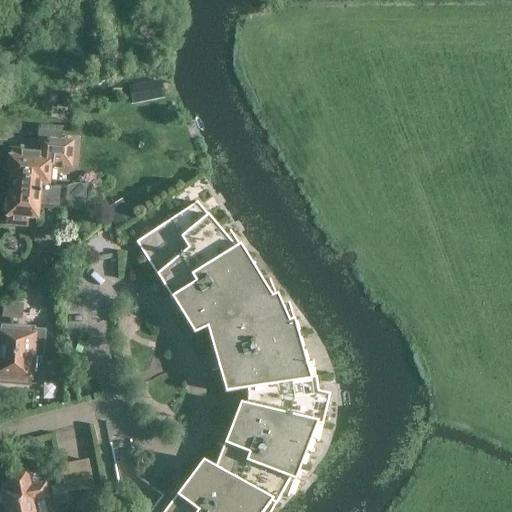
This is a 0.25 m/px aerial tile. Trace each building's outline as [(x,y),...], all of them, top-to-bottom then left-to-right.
[(9,148),(6,178),(53,182),(55,167),(65,168),(65,164),(72,165),(75,139),(63,138),(64,126),(40,124),(38,147),(24,146),(23,150),(9,148)] [(66,186),(66,184),(11,179),(6,224),(27,226),(28,218),(31,218),(31,217),(39,218),(40,208),(64,210),(64,207),(66,186)] [(66,186),(64,207),(84,209),(87,184),(74,183),(66,186)] [(236,248),(198,203),(137,243),(194,335),(207,329),(225,393),(248,390),(247,405),(240,404),(215,468),(203,461),(164,511),(263,511),(271,503),(276,505),(290,480),(295,482),(317,425),(322,426),(326,411),(321,410),(316,378),(311,379),(294,320),(289,322),(277,295),(272,297),(240,246),(236,248)] [(0,355),(33,358),(35,332),(0,328),(0,355)] [(47,359),(56,358),(55,347),(46,348),(47,359)] [(33,358),(0,355),(0,381),(31,385),(31,383),(35,384),(36,373),(32,373),(33,358)] [(56,358),(47,359),(49,369),(58,368),(56,358)] [(54,496),(67,494),(66,492),(73,491),(94,487),(88,460),(61,466),(64,485),(52,487),(54,496)] [(0,506),(32,501),(47,498),(45,485),(30,488),(27,473),(8,476),(9,483),(0,484),(0,506)] [(55,504),(68,502),(68,501),(75,500),(73,491),(66,492),(67,494),(54,496),(55,504)] [(0,506),(0,511),(34,511),(32,501),(0,506)]
